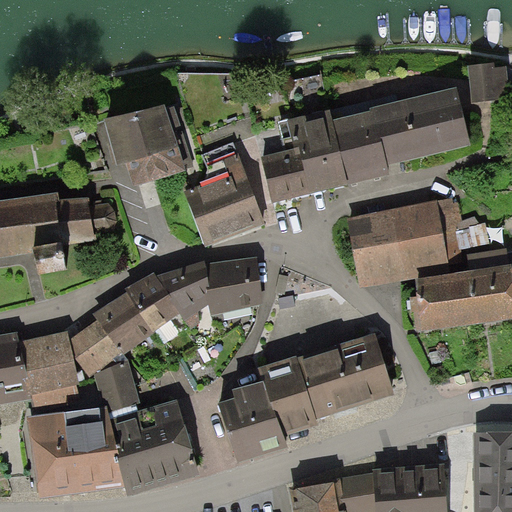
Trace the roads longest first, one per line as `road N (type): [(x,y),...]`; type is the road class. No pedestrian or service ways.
road 1 (residential): [(0,323),(175,264),(289,236)]
road 2 (residential): [(430,418),(266,481),(155,511)]
road 3 (residential): [(289,236),(392,327),(430,418)]
road 4 (residential): [(289,236),(480,157)]
